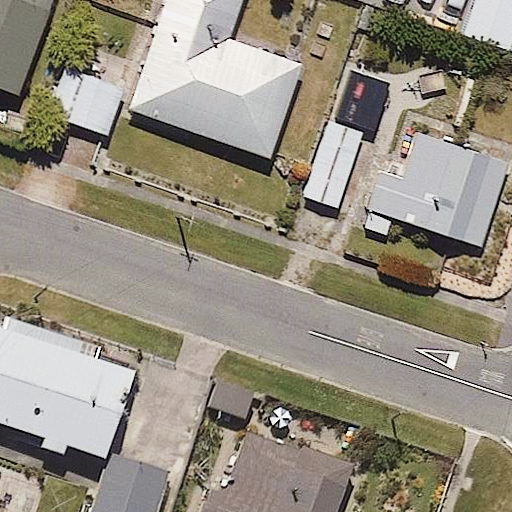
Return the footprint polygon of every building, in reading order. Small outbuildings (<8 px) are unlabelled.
[(0,0),(0,35),(15,0),(0,0)] [(207,0),(123,0),(93,95),(236,140),(266,46),(200,25),(207,0)] [(365,172),(335,155),(327,193),(446,231),(474,142),(384,113),(365,172)] [(69,336),(0,314),(0,425),(69,448),(97,359),(67,347),(69,336)] [(176,476),(162,511),(298,511),(320,447),(213,412),(190,475),(176,476)]
